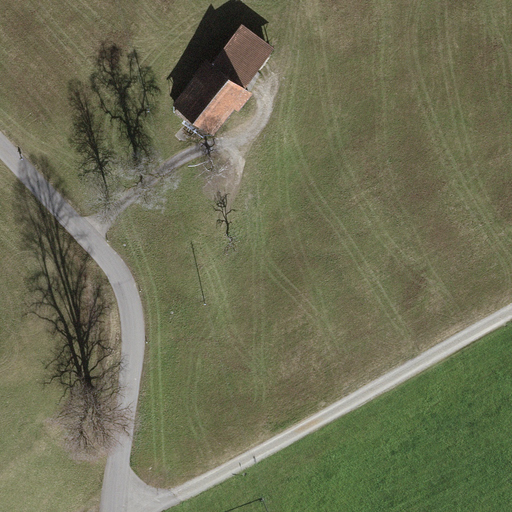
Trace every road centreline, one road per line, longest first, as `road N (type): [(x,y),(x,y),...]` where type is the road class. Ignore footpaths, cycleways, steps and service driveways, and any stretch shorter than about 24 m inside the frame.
road 1 (track): [(136,511),(332,421),(511,319)]
road 2 (tertiary): [(114,511),(133,349),(129,302),(112,265),(0,145)]
road 3 (track): [(88,239),(153,175),(255,124),(267,78)]
